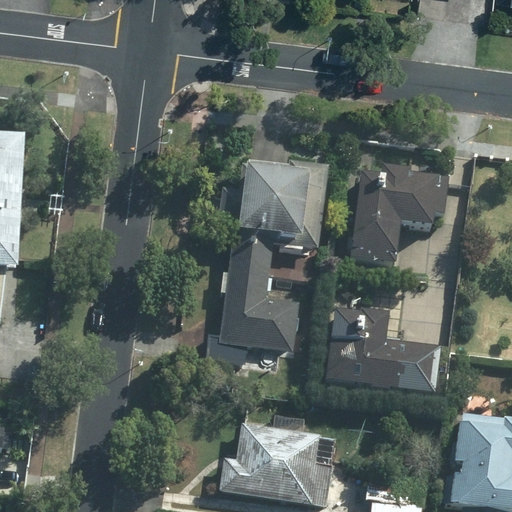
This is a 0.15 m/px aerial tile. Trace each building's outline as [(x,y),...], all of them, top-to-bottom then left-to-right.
[(32,141),(0,139),(0,270),(26,272),(32,141)] [(332,171),(295,167),(294,175),(249,169),(245,195),(228,192),(224,222),(241,224),(240,235),(286,241),(285,247),(322,252),(332,171)] [(388,171),(388,179),(367,177),(364,209),(365,209),(360,263),(404,267),(408,226),(438,229),(440,217),(451,218),(454,186),(416,182),(417,174),(388,171)] [(237,250),(225,346),(296,354),(302,307),(271,303),(277,255),(237,250)] [(398,320),(343,313),(334,384),(429,396),(434,352),(394,347),(398,320)] [(511,511),(511,422),(461,416),(449,508),(467,510),(466,511),(511,511)] [(323,439),(248,428),(243,459),(231,457),(226,494),(332,509),(337,472),(319,469),(323,439)] [(10,433),(0,431),(0,452),(7,454),(10,433)] [(423,511),(423,503),(413,502),(413,510),(371,508),(371,511),(423,511)]
